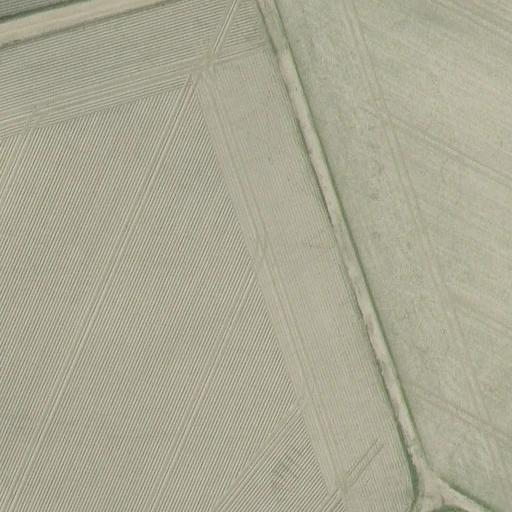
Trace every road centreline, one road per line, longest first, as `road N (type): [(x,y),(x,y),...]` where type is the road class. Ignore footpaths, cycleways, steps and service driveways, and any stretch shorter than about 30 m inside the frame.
road 1 (track): [(436,492),(422,475),(356,288),(274,0)]
road 2 (track): [(0,34),(120,0)]
